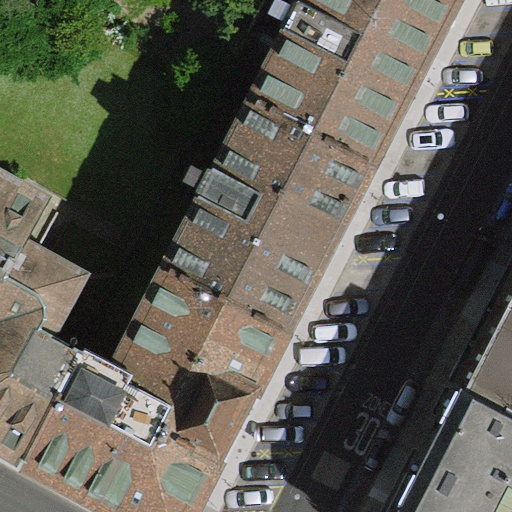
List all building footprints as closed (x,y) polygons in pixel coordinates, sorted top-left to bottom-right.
[(294,29),(254,105),(370,165),(456,0),(309,0),(302,15),(278,3),(271,18),(294,29)] [(209,195),(169,272),(284,330),(370,165),(254,105),(216,179),(193,168),(186,183),(209,195)] [(0,294),(26,249),(49,207),(0,180),(0,294)] [(80,279),(26,249),(0,294),(0,444),(26,461),(84,353),(51,335),(80,279)] [(125,375),(84,353),(26,461),(124,511),(191,511),(284,330),(169,272),(122,360),(130,365),(125,375)] [(455,386),(511,415),(511,275),(462,372),(455,386)] [(511,511),(511,415),(455,386),(387,511),(511,511)]
